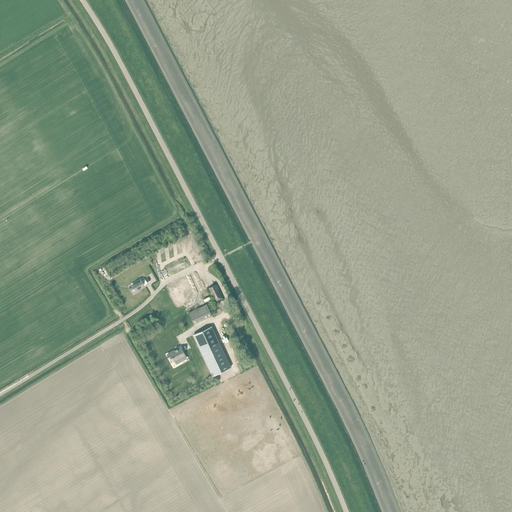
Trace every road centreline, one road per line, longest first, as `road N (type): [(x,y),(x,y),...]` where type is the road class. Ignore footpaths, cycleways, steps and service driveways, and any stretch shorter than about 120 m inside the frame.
road 1 (unclassified): [(346,511),(82,0)]
road 2 (unclassified): [(0,394),(125,317)]
